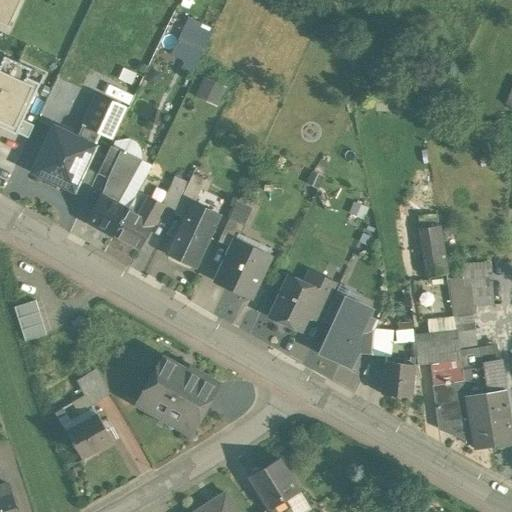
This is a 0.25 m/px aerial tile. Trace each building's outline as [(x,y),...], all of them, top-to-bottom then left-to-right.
[(0,0),(0,24),(8,27),(19,0),(0,0)] [(190,19),(172,56),(195,67),(213,30),(190,19)] [(0,66),(0,128),(16,136),(17,134),(23,121),(40,85),(27,79),(32,70),(4,57),(0,66)] [(222,87),(206,80),(200,93),(216,100),(222,87)] [(127,108),(96,95),(76,138),(95,146),(101,134),(112,140),(127,108)] [(34,126),(23,121),(17,134),(28,139),(34,126)] [(54,128),(34,173),(75,191),(95,146),(76,138),(54,128)] [(110,145),(97,174),(107,179),(109,180),(122,151),(110,145)] [(141,161),(122,151),(109,180),(107,179),(102,195),(121,205),(141,161)] [(141,161),(121,205),(128,209),(151,166),(141,161)] [(206,181),(192,175),(187,185),(175,212),(174,214),(186,219),(192,204),(195,205),(206,181)] [(174,179),(161,206),(164,207),(175,212),(187,185),(174,179)] [(121,205),(102,195),(87,222),(113,236),(127,211),(128,209),(121,205)] [(138,217),(127,211),(113,236),(140,251),(164,207),(161,206),(148,198),(138,217)] [(227,217),(244,224),(251,207),(234,200),(227,217)] [(186,219),(169,254),(194,266),(217,216),(195,205),(192,204),(186,219)] [(436,215),(419,217),(421,229),(437,227),(436,215)] [(244,227),(228,219),(217,243),(230,249),(234,242),(237,243),(244,227)] [(437,227),(421,229),(427,274),(447,271),(444,253),(441,253),(437,227)] [(237,243),(234,242),(230,249),(216,281),(251,298),(269,258),(237,243)] [(489,263),(460,265),(462,280),(462,284),(491,281),(489,263)] [(289,277),(271,316),(299,330),(308,311),(318,291),(315,289),(289,277)] [(462,284),(462,280),(447,281),(451,307),(474,306),(492,306),(491,281),(462,284)] [(337,290),(319,282),(315,289),(318,291),(308,311),(324,318),(333,297),(337,290)] [(333,297),(323,321),(334,326),(321,355),(350,369),(356,355),(358,336),(367,316),(370,309),(353,302),(352,305),(333,297)] [(35,300),(14,307),(17,318),(38,311),(35,300)] [(474,306),(451,307),(453,318),(472,316),(475,315),(474,306)] [(38,311),(17,318),(21,330),(42,323),(38,311)] [(358,336),(356,355),(372,355),(374,331),(378,322),(367,316),(358,336)] [(472,316),(453,318),(455,331),(458,354),(475,353),(472,316)] [(453,321),(427,322),(428,334),(431,334),(455,331),(453,321)] [(42,323),(21,330),(25,342),(46,335),(42,323)] [(412,330),(397,332),(398,343),(413,341),(412,330)] [(389,332),(374,331),(372,355),(386,356),(389,332)] [(455,331),(431,334),(435,363),(459,360),(458,354),(455,331)] [(428,334),(415,335),(418,365),(430,364),(435,363),(431,334),(428,334)] [(475,353),(458,354),(459,360),(458,370),(462,398),(483,395),(482,364),(499,361),(496,345),(479,348),(479,352),(475,353)] [(188,374),(179,369),(181,366),(164,357),(138,404),(191,435),(220,385),(191,369),(188,374)] [(435,363),(430,364),(429,377),(458,370),(459,360),(435,363)] [(499,361),(482,364),(483,395),(502,392),(499,361)] [(409,365),(385,363),(382,395),(411,398),(415,366),(414,366),(409,365)] [(458,370),(429,377),(436,431),(472,446),(462,398),(458,370)] [(96,371),(79,382),(93,405),(110,395),(96,371)] [(483,395),(462,398),(472,446),(473,451),(510,444),(502,392),(483,395)] [(98,415),(67,433),(84,461),(114,443),(98,415)] [(280,460),(249,479),(268,510),(269,511),(284,511),(290,509),(285,501),(299,492),(280,460)] [(8,485),(0,487),(0,497),(11,494),(8,485)] [(299,492),(285,501),(290,509),(291,511),(307,511),(310,510),(299,492)] [(0,511),(16,511),(11,494),(0,497),(0,511)] [(236,511),(225,494),(197,511),(236,511)]
